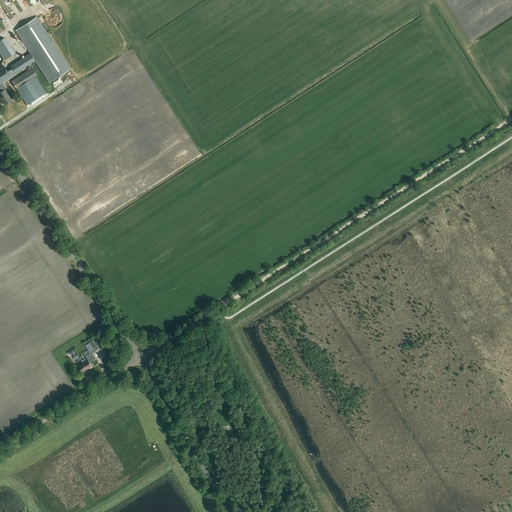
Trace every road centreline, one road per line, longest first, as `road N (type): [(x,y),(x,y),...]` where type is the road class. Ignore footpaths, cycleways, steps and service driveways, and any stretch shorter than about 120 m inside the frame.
road 1 (track): [(511,119),(218,308)]
road 2 (tertiary): [(140,357),(0,145)]
road 3 (tertiary): [(226,511),(140,357)]
road 4 (unclassified): [(0,448),(140,357)]
